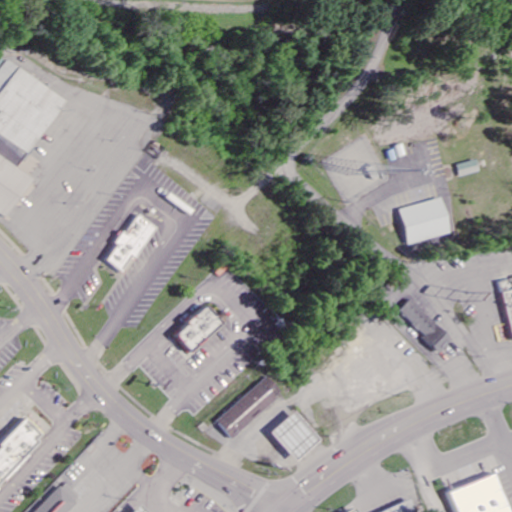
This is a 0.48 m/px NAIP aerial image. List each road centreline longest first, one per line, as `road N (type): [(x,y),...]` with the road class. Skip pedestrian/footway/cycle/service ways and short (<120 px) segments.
road 1 (residential): [(498,384),(436,296),(293,172),(295,151),(361,81),(397,0)]
road 2 (primary): [(282,511),(405,423),(511,383)]
road 3 (secondary): [(283,511),(143,423),(104,387)]
road 4 (secondary): [(104,387),(0,256)]
